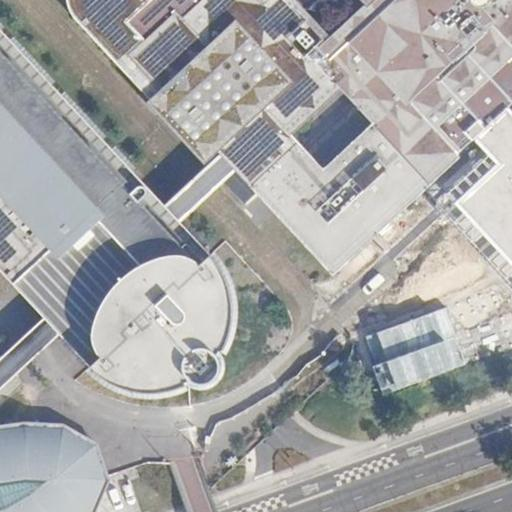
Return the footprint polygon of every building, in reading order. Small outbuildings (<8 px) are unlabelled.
[(511,0),(77,0),(78,4),(84,14),(159,96),(153,102),(206,160),(219,147),(224,152),(238,168),(244,175),(287,135),(349,77),(385,117),(323,174),(281,213),(333,270),(458,155),(460,157),(461,156),(460,154),(475,140),(490,155),(497,163),(472,186),(462,196),(455,202),(469,216),(475,223),(511,262),(511,110),(510,108),(511,105),(511,3),(509,0),(511,0)] [(0,267),(15,284),(26,274),(57,307),(71,323),(102,356),(91,366),(92,367),(94,370),(103,378),(115,385),(126,390),(142,393),(162,393),(174,390),(187,385),(186,383),(190,380),(194,383),(199,385),(207,385),(215,381),(218,377),(221,373),(222,368),(221,363),(220,358),(217,356),(221,352),(223,353),(226,347),(232,332),(234,321),(234,311),(233,301),(232,295),(228,281),(221,268),(211,255),(200,266),(169,233),(154,217),(140,202),(146,196),(148,194),(148,191),(146,188),(144,186),(143,186),(142,186),(137,187),(132,193),(124,184),(134,174),(0,31),(0,267)] [(244,175),(281,213),(323,174),(287,135),(244,175)] [(169,233),(238,168),(224,152),(154,217),(169,233)] [(0,390),(71,323),(57,307),(0,358),(0,390)] [(0,426),(0,511),(96,511),(111,479),(110,476),(98,443),(65,424),(25,422),(0,426)]
